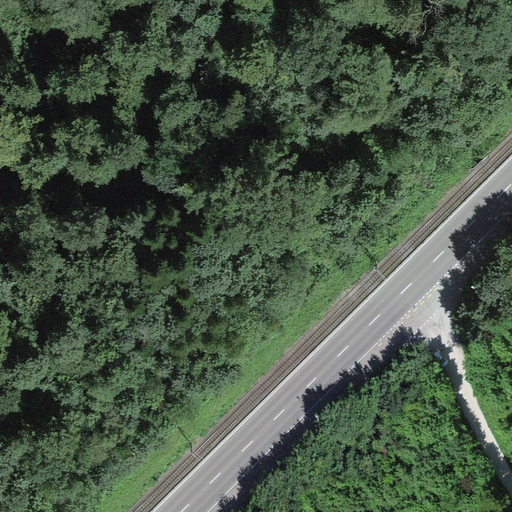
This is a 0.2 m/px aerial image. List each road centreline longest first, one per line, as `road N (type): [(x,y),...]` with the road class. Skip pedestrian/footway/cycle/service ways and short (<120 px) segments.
road 1 (primary): [(511,184),(183,511)]
road 2 (track): [(402,293),(439,330),(511,485)]
